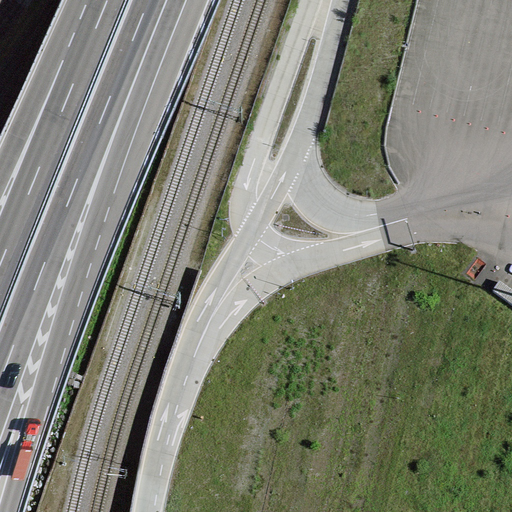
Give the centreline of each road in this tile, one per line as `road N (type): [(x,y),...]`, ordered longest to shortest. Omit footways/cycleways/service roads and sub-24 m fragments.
road 1 (motorway): [(4,511),(60,342),(196,0)]
road 2 (motorway): [(0,372),(154,0)]
road 3 (motorway): [(144,511),(181,360),(251,229)]
road 4 (motorway): [(114,0),(0,271)]
road 5 (unclassified): [(251,229),(325,0)]
road 6 (motorway): [(81,0),(0,180)]
